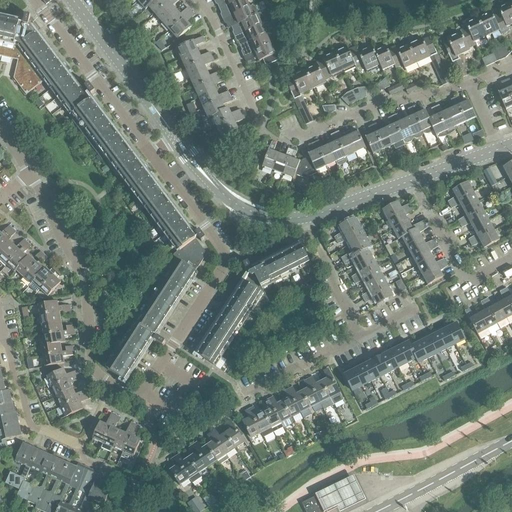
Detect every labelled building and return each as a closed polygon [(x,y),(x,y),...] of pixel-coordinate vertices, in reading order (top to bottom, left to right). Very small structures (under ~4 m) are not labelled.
[(147,10),(150,7),(149,7),(156,0),(140,0),(139,1),(147,10)] [(156,0),(149,7),(150,7),(157,15),(172,0),(156,0)] [(172,0),(157,15),(164,23),(177,11),(173,6),(180,0),(172,0)] [(230,5),(241,0),(228,0),(228,1),(218,6),(220,10),(227,7),(230,5)] [(241,0),(230,5),(235,15),(254,6),(250,7),(246,0),(241,0)] [(498,7),(500,13),(505,22),(497,26),(499,31),(502,35),(509,31),(507,27),(511,24),(511,8),(509,3),(508,4),(508,3),(498,7)] [(229,29),(232,28),(232,27),(242,23),(257,16),(257,15),(258,14),(258,13),(258,11),(257,8),(255,7),(254,6),(235,15),(237,20),(234,22),(227,25),(229,29)] [(164,23),(171,30),(192,12),(189,8),(181,15),(177,11),(164,23)] [(192,12),(171,30),(179,39),(192,27),(188,23),(196,16),(192,12)] [(491,12),(477,18),(486,37),(499,31),(497,26),(505,22),(500,13),(493,16),(491,12)] [(244,27),(246,33),(265,24),(265,23),(265,22),(265,20),(264,16),(262,15),(261,14),(258,15),(258,14),(257,15),(257,16),(242,23),(232,27),(232,28),(234,31),(241,28),(244,27)] [(124,178),(180,251),(206,255),(205,252),(141,166),(91,101),(88,103),(32,27),(33,23),(30,22),(31,17),(25,15),(23,24),(0,18),(0,56),(18,61),(14,79),(26,96),(47,80),(73,114),(69,117),(103,161),(109,157),(124,178)] [(461,32),(460,32),(464,40),(471,37),(474,43),(486,37),(477,18),(477,17),(466,23),(464,24),(466,28),(460,31),(461,32)] [(239,43),(241,46),(247,43),(251,42),(267,34),(267,35),(270,33),(269,33),(270,31),(269,29),(268,26),(267,24),(265,24),(246,33),(248,37),(245,38),(246,40),(239,43)] [(464,40),(460,32),(447,39),(448,41),(443,43),(461,80),(467,76),(458,57),(469,52),(468,50),(475,46),(474,43),(471,37),(464,40)] [(251,42),(255,51),(271,44),(267,35),(267,34),(251,42)] [(178,49),(182,59),(199,52),(197,46),(206,42),(204,37),(178,49)] [(419,39),(408,44),(417,63),(430,57),(444,86),(451,83),(430,38),(423,41),(423,39),(420,40),(419,39)] [(271,44),(255,51),(260,62),(263,60),(266,66),(285,58),(282,52),(279,51),(275,53),(271,44)] [(408,46),(397,51),(399,56),(392,59),(395,65),(396,68),(403,65),(405,69),(417,63),(408,44),(407,45),(408,46)] [(345,46),(335,51),(344,71),(355,66),(353,60),(360,57),(358,52),(356,47),(349,51),(347,47),(346,47),(345,46)] [(370,46),(358,52),(360,57),(353,60),(355,66),(356,68),(364,65),(366,71),(380,65),(374,51),(372,47),(370,47),(370,46)] [(384,46),(374,51),(380,65),(383,70),(395,65),(392,59),(399,56),(397,51),(395,47),(388,50),(386,47),(385,47),(384,46)] [(510,54),(504,47),(493,52),(494,54),(497,62),(501,60),(506,58),(510,54)] [(324,59),(323,59),(328,69),(321,72),(324,81),(325,81),(332,77),(332,76),(344,71),(335,51),(334,52),(334,53),(323,57),(324,59)] [(182,59),(187,69),(213,57),(211,53),(202,57),(199,52),(182,59)] [(486,67),(497,62),(494,54),(482,59),(486,67)] [(187,69),(191,79),(208,71),(206,66),(215,62),(215,61),(213,57),(187,69)] [(307,68),(304,70),(314,89),(326,84),(325,81),(324,81),(321,72),(328,69),(323,59),(316,63),(317,64),(307,69),(307,68)] [(314,89),(304,70),(294,74),(294,75),(292,76),(293,78),(286,82),(306,125),(313,122),(301,95),(314,89)] [(191,79),(195,89),(222,77),(220,73),(210,77),(208,71),(191,79)] [(195,89),(200,98),(216,91),(214,86),(224,82),(222,77),(195,89)] [(377,87),(381,91),(390,87),(386,79),(377,87)] [(424,80),(405,89),(405,90),(408,95),(427,86),(424,80)] [(511,107),(511,96),(505,81),(501,83),(505,91),(498,93),(506,110),(511,107)] [(405,90),(405,89),(403,83),(388,90),(391,97),(405,90)] [(86,88),(92,96),(96,93),(90,85),(86,88)] [(358,89),(353,91),(358,102),(366,98),(365,89),(358,89)] [(200,98),(204,109),(230,97),(228,92),(219,97),(216,91),(200,98)] [(358,102),(353,91),(347,94),(342,99),(348,106),(358,102)] [(459,96),(455,98),(466,122),(476,118),(476,119),(477,118),(469,101),(468,101),(468,102),(463,104),(459,96)] [(209,119),(213,117),(225,111),(223,106),(233,102),(230,97),(204,109),(209,119)] [(454,108),(449,110),(456,127),(457,127),(465,123),(467,128),(468,127),(466,122),(455,98),(451,100),(454,108)] [(39,99),(35,102),(40,108),(44,105),(39,99)] [(439,105),(436,107),(449,136),(450,135),(452,134),(454,133),(455,131),(457,130),(458,129),(457,127),(456,127),(449,110),(443,113),(439,105)] [(322,107),(326,116),(335,112),(335,106),(322,107)] [(416,106),(412,107),(424,134),(426,134),(428,134),(432,133),(433,132),(433,130),(434,129),(430,119),(425,110),(425,111),(420,114),(416,106)] [(411,117),(406,120),(415,138),(417,139),(418,139),(422,138),(423,136),(424,134),(412,107),(408,110),(411,117)] [(435,117),(430,119),(434,129),(433,130),(437,139),(439,138),(441,138),(443,138),(445,137),(447,137),(449,136),(436,107),(431,109),(435,117)] [(213,117),(217,127),(243,115),(241,110),(232,115),(229,109),(225,111),(213,117)] [(243,115),(217,127),(222,137),(238,130),(236,124),(245,120),(243,115)] [(396,115),(393,116),(405,143),(407,144),(409,144),(412,142),(413,141),(414,139),(415,138),(406,120),(400,123),(396,115)] [(392,127),(387,129),(394,145),(396,150),(405,145),(404,143),(405,143),(393,116),(388,119),(392,127)] [(354,134),(349,137),(356,153),(365,149),(365,150),(366,149),(355,126),(355,125),(355,124),(350,127),(354,134)] [(377,124),(374,125),(384,150),(394,145),(387,129),(380,132),(377,124)] [(384,150),(374,125),(369,128),(372,135),(366,138),(366,137),(366,138),(374,155),(374,154),(384,150)] [(339,132),(335,133),(346,158),(356,153),(349,137),(343,139),(339,132)] [(334,143),(329,146),(337,162),(336,163),(338,165),(339,165),(340,166),(341,166),(342,166),(345,164),(346,163),(347,162),(347,161),(346,158),(335,133),(331,135),(334,143)] [(319,141),(316,142),(327,167),(336,163),(337,162),(329,146),(323,149),(319,141)] [(264,167),(275,171),(281,155),(274,152),(277,144),(272,142),(270,147),(269,151),(266,158),(263,167),(264,168),(264,167)] [(299,163),(296,175),(306,179),(306,178),(318,173),(317,171),(327,167),(316,142),(311,144),(315,152),(308,155),(309,157),(302,161),(301,162),(299,163)] [(266,145),(262,156),(266,158),(269,151),(270,147),(266,145)] [(275,171),(285,175),(294,151),(289,149),(286,157),(281,155),(275,171)] [(296,175),(299,163),(301,162),(302,161),(300,162),(294,160),(297,152),(294,151),(285,175),(294,179),(296,175)] [(448,202),(450,206),(474,193),(468,182),(453,191),(456,197),(448,202)] [(460,204),(464,211),(479,203),(474,193),(450,206),(451,208),(460,204)] [(383,211),(389,223),(413,209),(411,204),(402,208),(399,203),(383,211)] [(459,222),(461,225),(484,212),(479,203),(464,211),(466,216),(459,222)] [(389,223),(394,232),(410,224),(406,217),(414,211),(413,209),(389,223)] [(470,224),(474,230),(489,222),(484,212),(461,225),(462,227),(470,224)] [(335,238),(338,243),(361,230),(355,219),(340,227),(343,233),(335,238)] [(399,240),(403,238),(426,225),(425,222),(412,228),(410,224),(394,232),(399,240)] [(469,241),(471,244),(494,231),(489,222),(474,230),(477,235),(469,241)] [(403,238),(408,248),(424,239),(421,234),(428,229),(426,225),(403,238)] [(0,243),(13,230),(9,226),(1,234),(0,233),(0,243)] [(0,243),(0,258),(13,245),(8,241),(16,233),(13,230),(0,243)] [(348,241),(351,248),(366,240),(361,230),(338,243),(339,245),(348,241)] [(196,234),(202,242),(206,239),(200,231),(196,234)] [(494,231),(471,244),(472,246),(481,243),(484,249),(499,240),(494,231)] [(408,248),(413,257),(436,245),(435,241),(426,245),(424,239),(408,248)] [(0,258),(0,259),(7,266),(20,252),(23,249),(23,248),(28,243),(24,240),(16,248),(13,245),(0,258)] [(342,260),(344,264),(368,251),(367,250),(371,248),(366,240),(351,248),(353,252),(342,260)] [(23,248),(23,249),(26,252),(31,246),(28,243),(23,248)] [(249,275),(244,282),(266,296),(262,288),(310,263),(301,245),(252,270),(248,262),(243,265),(249,275)] [(413,257),(418,266),(433,258),(431,253),(438,248),(436,245),(413,257)] [(206,255),(180,251),(175,254),(161,276),(167,280),(139,323),(108,371),(125,382),(156,334),(205,257),(206,255)] [(355,262),(358,268),(373,260),(368,251),(344,264),(346,266),(355,262)] [(14,272),(16,271),(27,259),(20,252),(7,266),(14,272)] [(36,257),(39,260),(44,255),(41,252),(36,257)] [(44,255),(39,260),(43,264),(48,258),(44,255)] [(16,271),(23,278),(36,264),(29,257),(27,259),(16,271)] [(418,266),(424,276),(447,264),(445,260),(436,263),(433,258),(418,266)] [(352,279),(354,282),(378,269),(373,260),(358,268),(360,273),(352,279)] [(23,278),(31,285),(44,271),(36,264),(23,278)] [(37,293),(40,290),(53,277),(53,276),(56,273),(61,268),(57,264),(49,273),(45,269),(44,271),(31,285),(29,286),(37,293)] [(400,264),(396,266),(400,273),(404,271),(400,264)] [(447,264),(424,276),(429,287),(444,278),(441,272),(449,267),(447,264)] [(61,268),(56,273),(59,276),(64,271),(61,268)] [(365,281),(368,287),(383,279),(378,269),(354,282),(356,285),(365,281)] [(53,277),(40,290),(48,297),(60,283),(53,277)] [(266,296),(244,282),(239,278),(227,297),(232,301),(197,356),(214,367),(249,312),(257,317),(258,317),(259,317),(260,317),(261,317),(273,310),(266,296)] [(363,298),(364,301),(388,288),(383,279),(368,287),(371,292),(363,298)] [(388,288),(364,301),(366,304),(375,301),(378,306),(393,298),(388,288)] [(504,301),(499,303),(507,319),(511,316),(511,305),(504,290),(500,292),(504,301)] [(487,299),(484,301),(497,324),(507,319),(499,303),(492,307),(487,299)] [(484,311),(479,314),(488,329),(497,324),(484,301),(481,303),(484,311)] [(39,306),(40,316),(59,312),(63,311),(71,310),(70,305),(58,308),(57,302),(39,306)] [(488,329),(479,314),(474,317),(469,309),(465,311),(469,320),(470,320),(478,335),(488,329)] [(40,316),(42,326),(61,322),(59,312),(40,316)] [(42,326),(44,336),(63,333),(63,332),(61,322),(42,326)] [(457,324),(447,329),(456,345),(465,340),(457,324)] [(456,345),(447,329),(438,333),(447,350),(456,345)] [(46,346),(60,344),(65,343),(64,337),(75,335),(75,330),(67,332),(63,332),(63,333),(44,336),(46,346)] [(447,350),(438,333),(429,338),(438,354),(447,350)] [(155,341),(163,346),(166,342),(158,337),(155,341)] [(438,354),(429,338),(420,343),(428,359),(438,354)] [(417,359),(411,348),(408,343),(399,347),(408,364),(417,359)] [(428,359),(420,343),(411,348),(417,359),(419,364),(428,359)] [(41,347),(43,356),(62,353),(60,344),(46,346),(41,347)] [(408,364),(399,347),(391,352),(399,368),(408,364)] [(494,350),(488,353),(492,359),(497,356),(494,350)] [(62,353),(43,356),(45,368),(64,364),(63,358),(75,355),(74,351),(66,352),(62,353)] [(399,368),(391,352),(381,357),(390,373),(399,368)] [(390,373),(381,357),(372,361),(381,378),(390,373)] [(381,378),(372,361),(363,366),(372,382),(381,378)] [(372,382),(363,366),(354,371),(362,387),(372,382)] [(48,378),(52,388),(80,375),(78,371),(67,376),(64,370),(48,378)] [(328,380),(322,383),(331,399),(330,400),(332,405),(335,403),(332,398),(341,394),(328,370),(324,372),(328,380)] [(362,387),(354,371),(345,375),(353,392),(362,387)] [(52,388),(57,397),(73,390),(71,384),(82,379),(80,375),(52,388)] [(313,378),(308,380),(321,404),(330,400),(331,399),(322,383),(317,386),(313,378)] [(308,390),(303,393),(311,409),(310,410),(312,415),(316,413),(313,408),(321,404),(308,380),(304,382),(308,390)] [(293,388),(289,390),(301,414),(301,415),(302,418),(304,417),(302,414),(310,410),(311,409),(303,393),(297,396),(293,388)] [(57,397),(61,407),(89,394),(87,391),(76,396),(73,390),(57,397)] [(289,400),(283,403),(294,424),(296,423),(293,418),(301,415),(301,414),(289,390),(285,392),(289,400)] [(0,406),(14,403),(12,392),(8,393),(0,394),(0,406)] [(89,394),(61,407),(66,418),(82,410),(79,404),(91,399),(89,394)] [(274,398),(269,400),(284,428),(284,429),(294,424),(283,403),(278,406),(274,398)] [(269,410),(264,413),(274,433),(284,428),(269,400),(265,402),(269,410)] [(0,417),(17,414),(14,403),(0,406),(0,417)] [(250,410),(262,434),(264,438),(274,433),(264,413),(258,416),(254,408),(250,410)] [(262,434),(250,410),(245,412),(249,420),(243,423),(249,433),(246,434),(251,445),(253,444),(251,440),(262,434)] [(0,435),(1,436),(2,441),(22,436),(17,414),(0,417),(0,435)] [(94,439),(103,444),(104,444),(116,416),(112,414),(107,425),(101,422),(94,439)] [(111,452),(113,448),(121,431),(115,429),(120,418),(116,416),(104,444),(103,444),(101,448),(111,452)] [(329,420),(335,432),(341,430),(340,429),(334,417),(329,420)] [(231,430),(225,434),(238,453),(238,452),(240,451),(238,448),(245,443),(248,447),(250,445),(243,436),(241,437),(230,421),(226,424),(231,430)] [(113,448),(123,453),(136,425),(132,423),(127,434),(121,431),(113,448)] [(136,425),(123,453),(133,457),(141,440),(135,438),(140,427),(136,425)] [(216,431),(212,433),(226,455),(234,450),(239,458),(241,456),(238,452),(238,453),(225,434),(220,437),(216,431)] [(212,443),(207,446),(217,461),(216,462),(221,469),(224,467),(222,464),(229,459),(226,455),(212,433),(208,436),(212,443)] [(197,443),(194,445),(208,467),(216,462),(217,461),(207,446),(202,450),(197,443)] [(6,483),(20,490),(24,481),(30,468),(38,450),(23,444),(16,462),(26,466),(22,476),(20,477),(11,473),(6,483)] [(194,455),(188,458),(199,473),(202,478),(204,480),(205,479),(201,472),(208,467),(194,445),(189,448),(194,455)] [(296,453),(293,447),(288,449),(288,450),(284,452),(287,458),(291,456),(291,455),(296,453)] [(34,485),(40,472),(48,455),(38,450),(30,468),(37,471),(32,482),(29,484),(24,481),(20,490),(17,496),(27,501),(34,485)] [(27,501),(37,505),(44,490),(50,477),(58,459),(48,455),(40,472),(47,476),(42,487),(39,488),(34,485),(27,501)] [(179,455),(175,458),(189,479),(193,484),(202,478),(199,473),(188,458),(183,462),(179,455)] [(189,479),(175,458),(171,460),(175,467),(170,471),(180,486),(189,479)] [(36,508),(44,511),(45,511),(54,494),(60,481),(68,463),(58,459),(50,477),(57,480),(52,491),(49,492),(44,490),(37,505),(36,508)] [(45,511),(57,511),(62,502),(69,486),(77,467),(68,463),(60,481),(67,484),(62,495),(59,496),(54,494),(45,511)] [(70,511),(72,507),(79,491),(89,468),(79,464),(77,467),(69,486),(77,490),(71,503),(68,505),(62,502),(57,511),(70,511)] [(82,511),(99,475),(100,475),(101,473),(89,468),(79,491),(87,494),(81,508),(78,509),(72,507),(70,511),(82,511)] [(241,476),(245,482),(251,478),(247,471),(241,476)] [(99,475),(82,511),(94,511),(92,511),(91,508),(94,500),(104,504),(112,486),(108,485),(110,479),(100,475),(99,475)] [(302,504),(306,511),(325,511),(326,511),(318,496),(302,504)]
